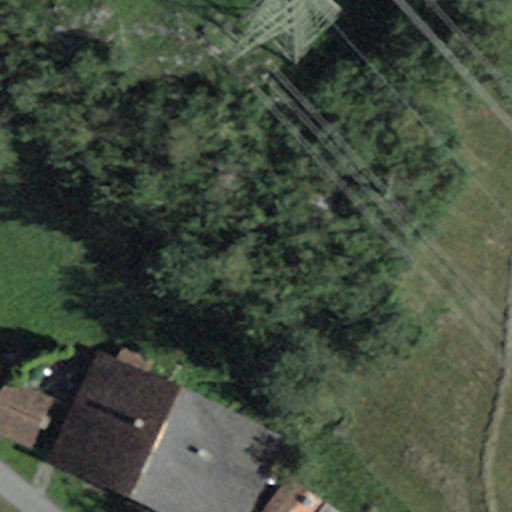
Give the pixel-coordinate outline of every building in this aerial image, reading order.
[(56,456),(133,493),(154,438),(157,403),(164,389),(138,377),(144,364),(128,356),(122,370),(101,360),(56,456)] [(8,385),(0,402),(0,405),(39,422),(48,402),(8,385)] [(157,403),(154,438),(133,493),(174,511),(245,511),(278,443),(267,437),(164,389),(157,403)] [(0,427),(31,441),(39,422),(0,405),(0,427)] [(264,511),(289,511),(306,491),(284,478),(264,511)] [(311,511),(320,499),(306,491),(289,511),(311,511)]
